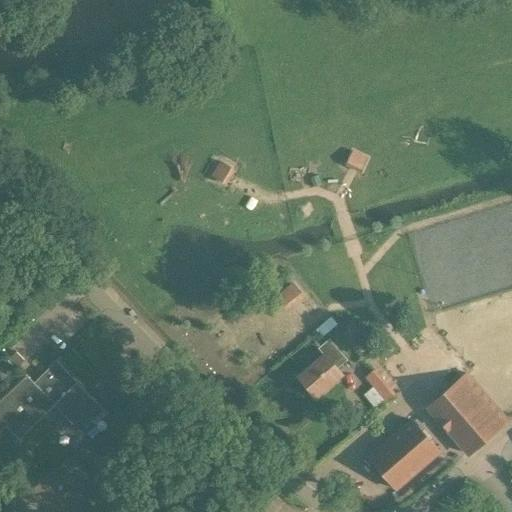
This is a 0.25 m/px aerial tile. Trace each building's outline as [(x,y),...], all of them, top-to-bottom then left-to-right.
[(367,158),(353,150),(346,162),(361,170),(367,158)] [(212,176),(223,182),(231,168),(221,161),(212,176)] [(292,282),(276,295),(285,307),(301,294),(292,282)] [(318,350),(323,356),(297,379),(315,399),(341,377),(336,371),(346,362),(329,342),(318,350)] [(0,367),(0,384),(25,360),(16,352),(0,367)] [(100,407),(55,361),(33,383),(26,376),(0,401),(0,432),(6,427),(18,439),(47,411),(53,405),(65,418),(76,429),(100,407)] [(365,376),(373,386),(365,392),(377,408),(398,393),(378,366),(365,376)] [(508,421),(507,420),(468,374),(427,408),(467,456),(508,421)] [(412,421),(368,459),(394,489),(438,451),(412,421)]
